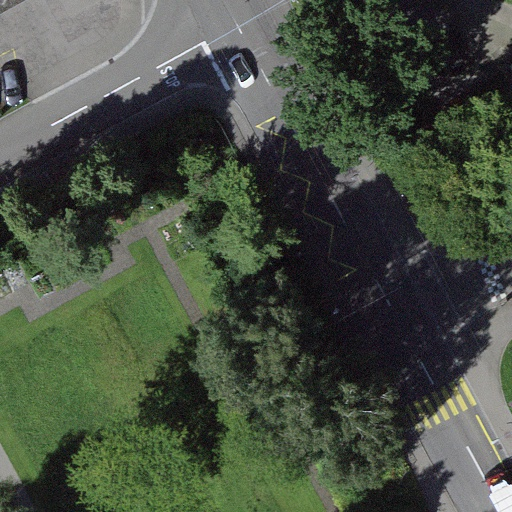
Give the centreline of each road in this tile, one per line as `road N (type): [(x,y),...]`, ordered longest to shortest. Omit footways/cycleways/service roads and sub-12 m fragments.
road 1 (tertiary): [(237,28),(398,323)]
road 2 (residential): [(237,28),(0,152)]
road 3 (tertiary): [(398,323),(501,511)]
road 4 (residential): [(398,323),(511,276)]
